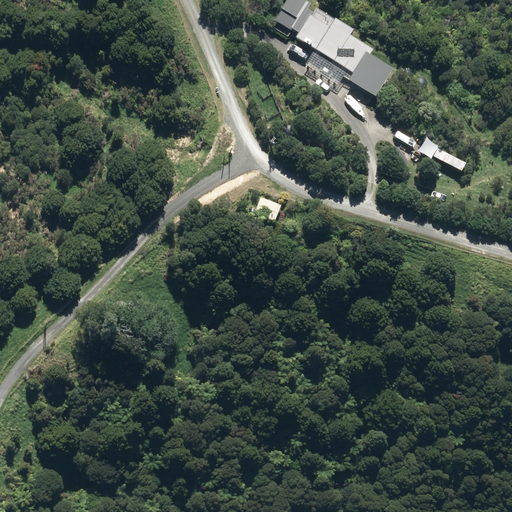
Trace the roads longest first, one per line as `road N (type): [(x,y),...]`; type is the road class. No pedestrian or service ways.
road 1 (unclassified): [(163,0),(231,145),(284,184),(511,259)]
road 2 (unknown): [(221,122),(138,237),(0,384)]
